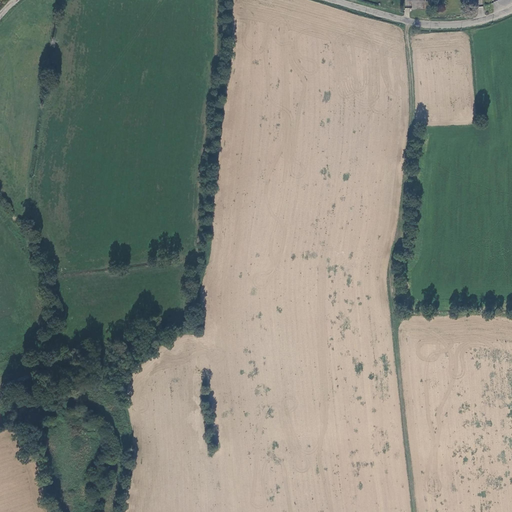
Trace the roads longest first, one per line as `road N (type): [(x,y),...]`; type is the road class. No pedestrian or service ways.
road 1 (track): [(416,511),(388,273),(401,227),(411,101),(407,18)]
road 2 (unclassified): [(511,8),(453,24),(335,0)]
